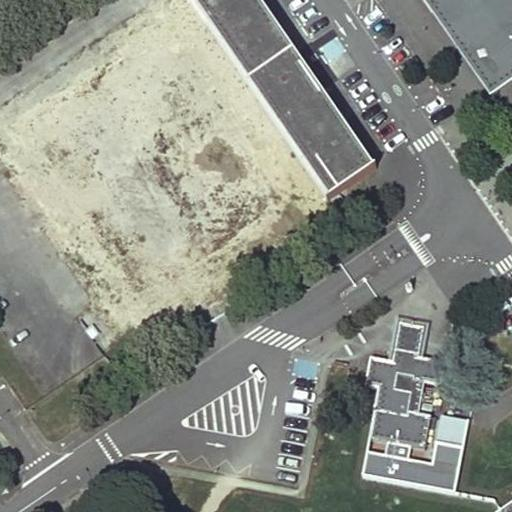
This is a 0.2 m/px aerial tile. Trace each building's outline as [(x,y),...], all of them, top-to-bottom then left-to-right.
[(189,0),(328,201),(372,171),(313,85),(254,0),(0,0),(0,14),(6,10),(0,2),(0,0),(18,0),(19,1),(21,0),(189,0)] [(511,0),(432,0),(465,46),(469,63),(478,60),(486,86),(503,80),(511,74),(511,0)] [(388,364),(370,361),(363,390),(376,393),(364,447),(425,459),(433,417),(419,414),(425,388),(441,392),(445,368),(417,362),(423,329),(397,324),(396,330),(392,349),(388,364)] [(494,433),(441,423),(436,449),(489,459),(494,433)] [(511,511),(511,503),(499,511),(511,511)]
